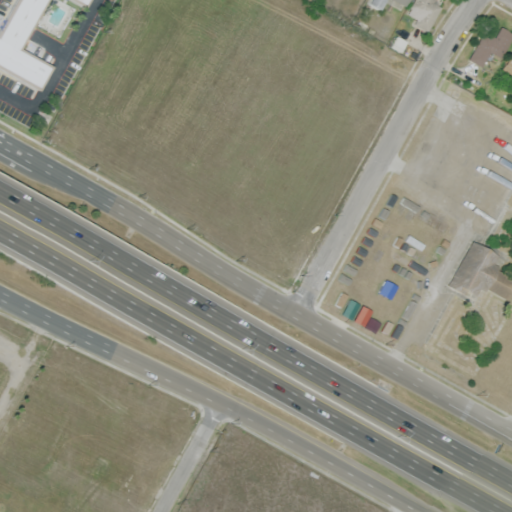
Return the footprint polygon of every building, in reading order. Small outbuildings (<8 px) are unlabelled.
[(0,65),(0,30),(16,0),(83,0),(82,2),(78,0),(41,0),(14,50),(47,68),(37,86),(0,65)] [(367,0),(407,0),(404,6),(393,0),(382,0),(377,11),(365,4),(367,0)] [(413,0),(433,0),(433,1),(441,5),(427,30),(411,22),(416,13),(408,9),(413,0)] [(499,26),(511,33),(499,59),(488,53),(481,66),(468,59),(483,31),(493,36),(499,26)] [(511,45),(511,74),(500,67),(511,45)] [(470,239),(496,254),(491,263),(497,266),(496,269),(511,278),(511,288),(506,299),(485,288),(482,293),(477,290),(471,299),(445,284),(470,239)]
